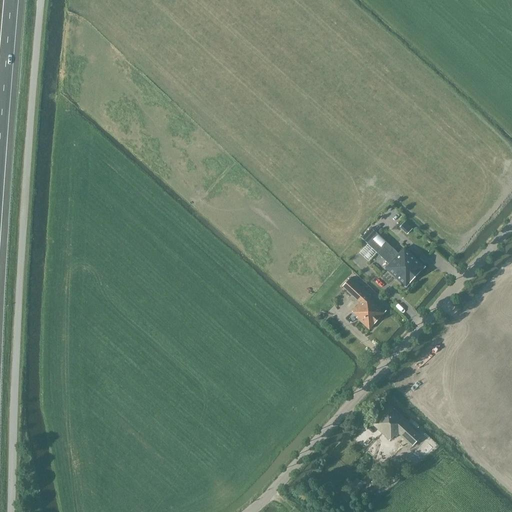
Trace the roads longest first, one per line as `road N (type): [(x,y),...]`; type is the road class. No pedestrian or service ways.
road 1 (unclassified): [(10,511),(37,0)]
road 2 (tertiary): [(249,511),(511,225)]
road 3 (motorway): [(0,144),(12,0)]
